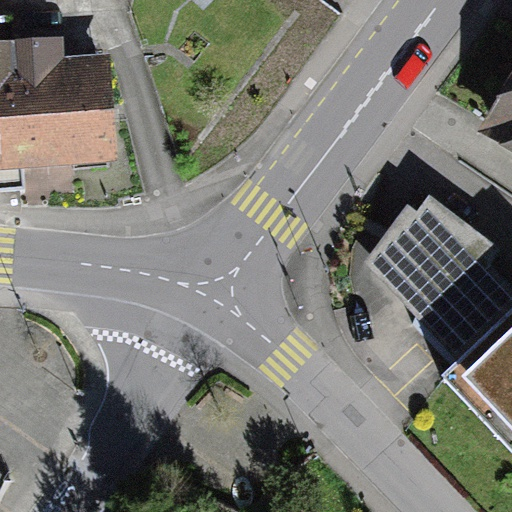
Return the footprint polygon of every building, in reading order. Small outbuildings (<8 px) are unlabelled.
[(0,0),(0,45),(13,45),(11,17),(0,17),(0,0)] [(13,45),(0,45),(0,184),(21,183),(20,160),(109,153),(104,73),(57,76),(55,42),(13,45)] [(511,102),(496,129),(511,138),(511,102)] [(511,313),(511,291),(488,266),(498,252),(429,199),(381,262),(421,305),(411,325),(452,368),(467,354),(468,355),(511,313)] [(511,313),(468,355),(467,354),(452,368),(511,431),(511,313)]
